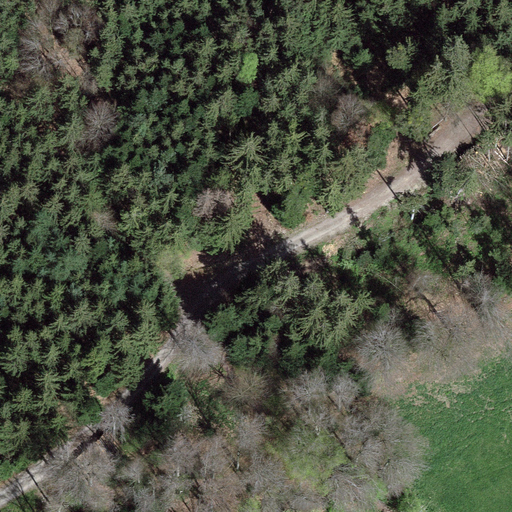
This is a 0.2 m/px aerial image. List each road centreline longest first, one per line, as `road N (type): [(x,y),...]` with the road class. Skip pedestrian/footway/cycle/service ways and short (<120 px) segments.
road 1 (track): [(195,303),(388,194),(471,127),(511,73)]
road 2 (track): [(0,93),(56,156),(115,243),(195,303)]
road 3 (track): [(0,506),(144,387),(195,303)]
